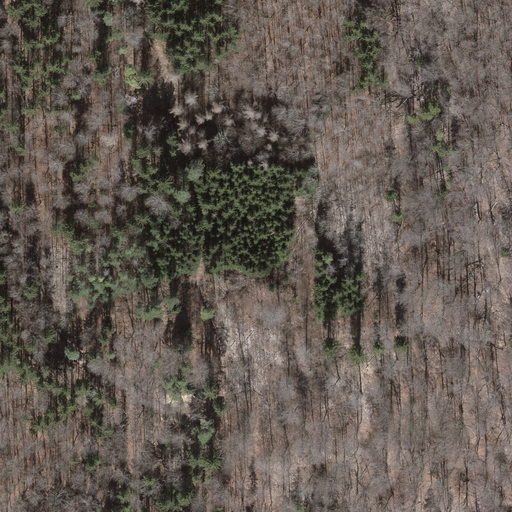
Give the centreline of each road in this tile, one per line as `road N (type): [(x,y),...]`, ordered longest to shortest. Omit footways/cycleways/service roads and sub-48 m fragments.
road 1 (track): [(511,462),(421,321),(402,126),(378,0)]
road 2 (track): [(336,511),(61,344),(25,231),(0,197)]
